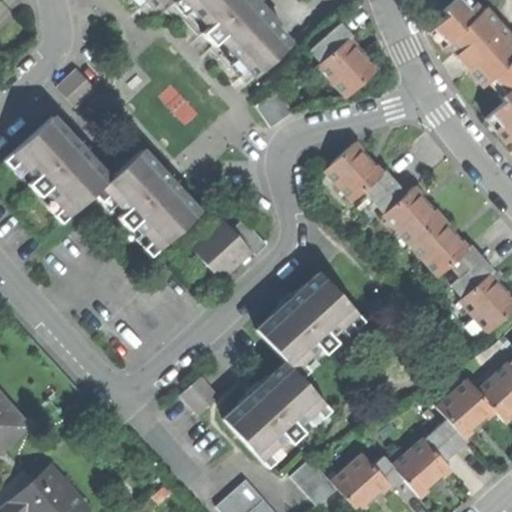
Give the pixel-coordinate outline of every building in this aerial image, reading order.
[(144,0),(152,9),(161,0),(144,0)] [(219,39),(253,76),(289,44),(274,27),(277,24),(255,0),(183,0),(207,26),(201,32),(205,37),(212,45),(219,39)] [(498,96),(503,102),(511,93),(511,41),(483,8),(479,12),(472,4),(468,8),(460,0),(454,0),(442,11),(446,15),(432,29),(447,46),(459,60),(466,54),(471,59),(475,64),(468,70),(483,86),(486,83),(491,79),(503,92),(498,96)] [(468,0),(460,0),(468,8),(472,4),(468,0)] [(349,38),(351,37),(339,23),(308,50),(320,63),(349,38)] [(442,50),(447,46),(432,29),(428,33),(442,50)] [(356,46),(349,38),(320,63),(317,66),(331,82),(335,79),(349,94),(376,69),(369,61),(366,64),(359,55),(353,49),(356,46)] [(369,61),(356,46),(353,49),(359,55),(366,64),(369,61)] [(459,60),(468,70),(475,64),(471,59),(466,54),(459,60)] [(57,86),(75,106),(95,88),(79,71),(76,68),(57,86)] [(345,97),(349,94),(335,79),(331,82),(345,97)] [(486,83),(498,96),(503,92),(491,79),(486,83)] [(254,106),(270,127),(292,112),(276,90),(254,106)] [(511,93),(503,102),(484,119),(485,119),(489,116),(498,126),(494,130),(505,142),(510,138),(511,140),(511,93)] [(54,214),(62,222),(92,194),(108,179),(80,146),(53,115),(4,159),(12,167),(20,160),(36,177),(29,183),(40,196),(47,190),(63,206),(54,214)] [(485,119),(494,130),(498,126),(489,116),(485,119)] [(362,190),(382,172),(375,165),(372,168),(366,160),(359,153),(362,151),(354,142),(327,166),(341,182),(337,186),(351,202),(363,191),(362,190)] [(142,248),(150,256),(198,212),(173,184),(169,180),(141,150),(108,179),(92,194),(99,202),(108,194),(124,211),(117,217),(128,230),(135,224),(151,241),(142,248)] [(375,165),(362,151),(359,153),(366,160),(372,168),(375,165)] [(322,170),(337,186),(341,182),(327,166),(322,170)] [(372,201),(394,182),(384,171),(382,172),(362,190),(363,191),(372,201)] [(405,194),(394,182),(372,201),(383,213),(383,214),(405,194)] [(412,241),(440,216),(434,210),(431,212),(426,207),(418,198),(421,195),(413,187),(405,194),(383,214),(383,213),(381,215),(396,231),(400,228),(412,241)] [(434,210),(421,195),(418,198),(426,207),(431,212),(434,210)] [(440,216),(412,241),(426,257),(422,260),(437,277),(449,266),(448,265),(468,247),(461,240),(458,243),(445,228),(448,225),(440,216)] [(251,251),(231,229),(222,218),(189,247),(219,280),(237,264),(251,251)] [(243,219),(231,229),(251,251),(255,255),(266,245),(243,219)] [(454,233),(448,225),(445,228),(458,243),(461,240),(454,233)] [(408,245),(412,241),(400,228),(396,231),(408,245)] [(426,257),(412,241),(408,245),(422,260),(426,257)] [(470,246),(468,247),(448,265),(449,266),(459,277),(481,258),(470,246)] [(461,298),(490,274),(493,272),(481,258),(459,277),(450,285),(461,298)] [(255,330),(285,362),(300,378),(308,371),(300,363),(317,347),(323,354),(336,343),(330,336),(347,320),(354,329),(362,321),(318,273),(284,303),(255,330)] [(497,281),(490,274),(461,298),(458,301),(472,317),(476,314),(490,329),(511,310),(511,297),(511,296),(508,299),(502,293),(494,283),(497,281)] [(511,296),(497,281),(494,283),(502,293),(508,299),(511,296)] [(486,333),(490,329),(476,314),(472,317),(486,333)] [(222,419),(266,467),(274,461),(267,452),(283,437),(290,444),(302,432),(296,426),(313,410),(321,418),(329,410),(300,378),(285,362),(251,392),(222,419)] [(494,381),(479,394),(495,411),(494,412),(504,423),(511,415),(511,414),(509,412),(511,409),(511,369),(508,365),(506,363),(490,378),(494,381)] [(179,395),(197,415),(218,397),(200,377),(179,395)] [(490,378),(476,390),(479,394),(494,381),(490,378)] [(466,379),(452,392),(455,396),(470,383),(466,379)] [(486,418),(494,412),(495,411),(479,394),(476,390),(470,383),(455,396),(452,392),(435,407),(446,419),(447,419),(464,438),(472,432),(469,429),(476,422),(484,416),(486,418)] [(0,444),(1,444),(22,425),(0,401),(0,444)] [(472,432),(486,418),(484,416),(476,422),(469,429),(472,432)] [(434,430),(454,451),(466,440),(464,438),(447,419),(446,419),(434,430)] [(454,451),(434,430),(423,440),(442,461),(454,451)] [(442,461),(423,440),(422,438),(405,453),(409,457),(395,469),(402,478),(419,498),(427,490),(424,487),(433,480),(439,474),(442,477),(450,470),(442,461)] [(405,453),(391,465),(395,469),(409,457),(405,453)] [(388,486),(371,467),(360,455),(344,468),(348,472),(333,486),(336,488),(349,503),(356,511),(359,511),(366,506),(363,503),(372,495),(378,490),(381,493),(388,486)] [(402,478),(395,469),(391,465),(383,456),(371,467),(388,486),(390,488),(402,478)] [(289,477),(316,506),(336,488),(333,486),(329,482),(309,459),(289,477)] [(84,511),(88,509),(50,466),(32,482),(0,510),(0,511),(84,511)] [(344,468),(329,482),(333,486),(348,472),(344,468)] [(427,490),(442,477),(439,474),(433,480),(424,487),(427,490)] [(249,511),(263,500),(244,480),(214,507),(218,511),(249,511)] [(373,500),(381,493),(378,490),(372,495),(363,503),(366,506),(373,500)] [(273,511),(263,500),(249,511),(273,511)]
